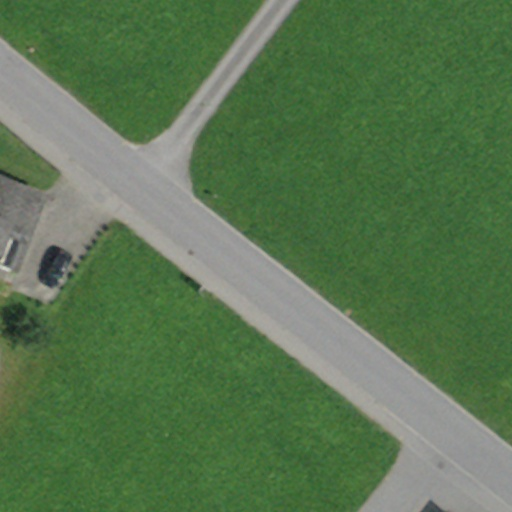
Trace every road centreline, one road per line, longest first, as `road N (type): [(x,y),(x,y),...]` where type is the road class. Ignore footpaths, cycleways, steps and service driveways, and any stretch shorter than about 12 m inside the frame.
road 1 (tertiary): [(455,432),(0,68)]
road 2 (track): [(287,0),(147,189)]
